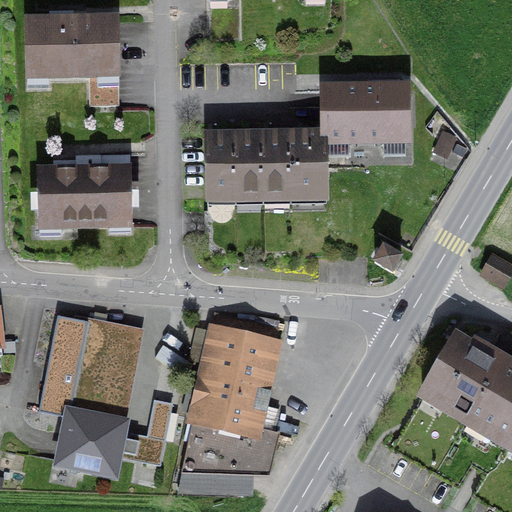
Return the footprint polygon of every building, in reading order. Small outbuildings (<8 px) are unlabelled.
[(118,17),(23,19),(25,80),(119,78),(118,17)] [(410,149),(409,86),(316,87),(317,134),(325,134),(325,150),(410,149)] [(292,135),(292,203),(326,203),(325,150),(325,134),(317,134),(292,135)] [(205,203),(235,203),(235,135),(205,135),(205,203)] [(235,135),(235,203),(263,203),(263,135),(235,135)] [(263,135),(263,203),(292,203),(292,135),(263,135)] [(130,165),(35,166),(35,231),(131,231),(130,165)] [(382,247),(372,263),(390,274),(400,258),(382,247)] [(504,290),(511,274),(511,268),(490,257),(479,277),(504,290)] [(115,483),(146,332),(86,320),(56,471),(115,483)] [(281,342),(208,328),(183,471),(271,475),(281,431),(263,428),(281,342)] [(511,367),(454,333),(414,400),(511,457),(511,367)] [(137,435),(131,461),(160,467),(165,440),(137,435)]
